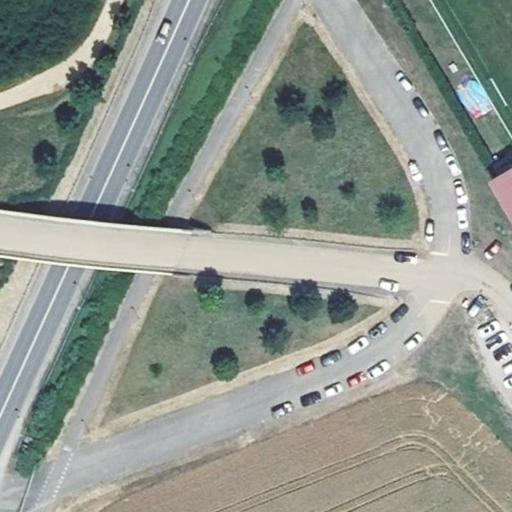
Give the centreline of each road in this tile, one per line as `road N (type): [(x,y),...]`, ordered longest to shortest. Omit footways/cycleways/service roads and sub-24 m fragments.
road 1 (primary): [(0,415),(187,0)]
road 2 (unclassified): [(441,275),(0,230)]
road 3 (unknown): [(284,394),(511,500)]
road 4 (track): [(113,0),(86,63),(0,100)]
